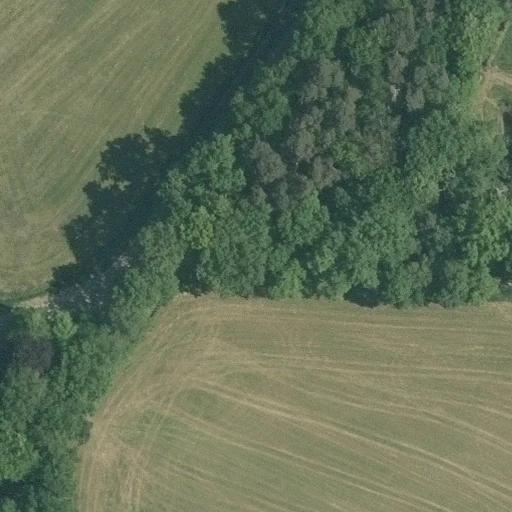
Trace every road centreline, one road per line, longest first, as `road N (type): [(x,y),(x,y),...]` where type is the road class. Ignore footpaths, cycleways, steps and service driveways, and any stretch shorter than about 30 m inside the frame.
road 1 (unclassified): [(511,281),(127,260)]
road 2 (unclassified): [(127,260),(317,0)]
road 3 (unclassified): [(0,331),(76,300),(127,260)]
